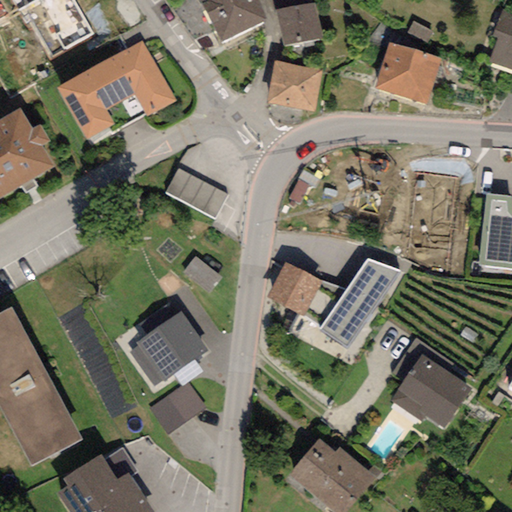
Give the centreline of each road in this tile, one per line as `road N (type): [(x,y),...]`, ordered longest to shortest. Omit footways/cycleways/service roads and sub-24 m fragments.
road 1 (tertiary): [(220,511),(230,273),(255,155)]
road 2 (tertiary): [(255,155),(291,138),(389,129),(511,137)]
road 3 (residential): [(218,118),(133,154),(0,234)]
road 4 (residential): [(230,130),(256,104),(273,39),(267,0)]
road 5 (residential): [(218,118),(142,0)]
